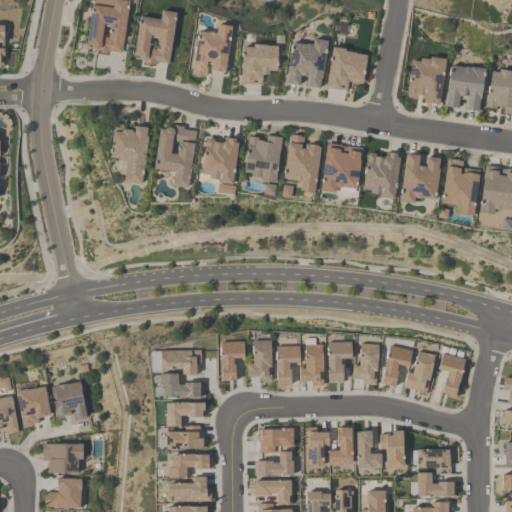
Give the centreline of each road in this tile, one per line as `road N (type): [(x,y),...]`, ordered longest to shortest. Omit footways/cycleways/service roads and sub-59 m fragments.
road 1 (residential): [(39,96),(135,91),(511,142)]
road 2 (residential): [(477,431),(379,407),(255,411),(238,419),(231,511)]
road 3 (tertiary): [(460,298),(302,277),(158,281)]
road 4 (residential): [(54,0),(39,130),(73,295)]
road 5 (tertiary): [(186,302),(318,302),(443,320)]
road 6 (residential): [(477,511),(477,431),(494,334)]
road 7 (residential): [(397,0),(378,122)]
